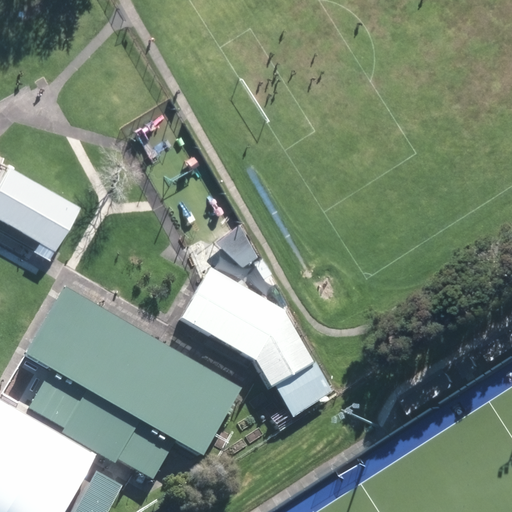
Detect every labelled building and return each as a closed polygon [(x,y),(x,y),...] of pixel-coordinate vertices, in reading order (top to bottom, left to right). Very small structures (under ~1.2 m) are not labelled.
[(0,0),(0,108),(55,74),(9,0),(0,0)] [(11,161),(0,179),(0,214),(56,249),(83,205),(11,161)] [(290,314),(212,268),(183,319),(256,362),(271,387),(311,363),(290,314)] [(244,390),(71,289),(30,359),(51,371),(28,410),(154,483),(176,444),(203,460),(244,390)] [(488,360),(511,345),(511,333),(483,352),(488,360)] [(459,368),(464,376),(478,367),(473,359),(459,368)] [(407,412),(453,383),(448,374),(402,404),(407,412)] [(108,511),(123,487),(97,472),(73,511),(108,511)]
